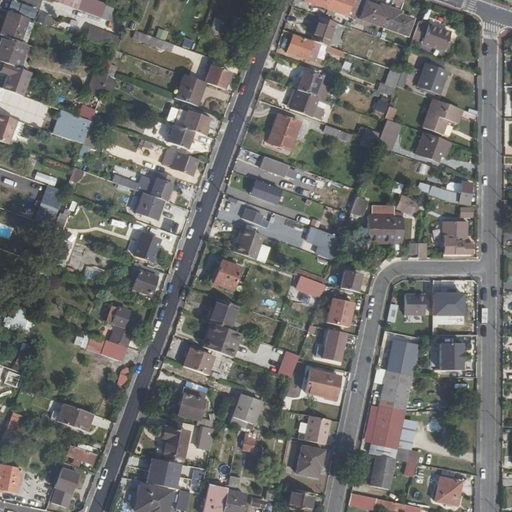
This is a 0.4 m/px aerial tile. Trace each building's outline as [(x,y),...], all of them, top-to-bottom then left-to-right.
[(53,0),(53,1),(77,10),(80,0),(78,0),(53,0)] [(100,19),(105,6),(88,0),(80,0),(77,10),(100,19)] [(305,0),(305,1),(326,8),(328,0),(305,0)] [(349,17),(355,0),(328,0),(326,8),(349,17)] [(361,0),(355,0),(349,17),(345,27),(351,28),(361,0)] [(9,11),(36,15),(37,6),(11,2),(9,11)] [(384,28),(391,9),(381,6),(380,8),(367,3),(362,20),(384,28)] [(402,13),(391,9),(384,28),(408,36),(414,20),(401,15),(402,13)] [(1,36),(2,36),(21,43),(30,19),(10,12),(8,17),(6,16),(3,25),(5,25),(1,36)] [(39,14),(39,25),(50,25),(51,14),(39,14)] [(322,18),(320,17),(311,40),(330,48),(339,24),(322,18)] [(211,32),(220,35),(225,22),(215,19),(211,32)] [(116,51),(120,39),(72,22),(68,33),(78,37),(80,34),(86,36),(85,40),(116,51)] [(450,33),(419,22),(412,40),(443,51),(450,33)] [(165,39),(167,31),(159,29),(156,37),(165,39)] [(147,36),(141,34),(139,42),(159,49),(162,41),(147,36)] [(2,36),(0,41),(0,61),(11,66),(19,69),(28,45),(21,43),(2,36)] [(330,48),(311,40),(311,42),(294,36),(288,53),(306,60),(310,46),(330,53),(330,52),(333,53),(334,49),(330,48)] [(411,61),(415,52),(409,49),(406,59),(411,61)] [(99,57),(92,89),(111,94),(114,79),(107,78),(112,60),(99,57)] [(448,70),(426,62),(418,86),(440,94),(448,70)] [(203,83),(222,90),(228,73),(202,63),(200,68),(208,71),(203,83)] [(11,66),(3,89),(22,97),(31,73),(19,69),(11,66)] [(411,71),(402,68),(400,73),(397,82),(406,85),(411,71)] [(304,72),(297,91),(314,97),(321,79),(304,72)] [(195,106),(203,83),(184,76),(176,99),(191,104),(195,106)] [(314,97),(297,91),(291,108),(312,116),(318,99),(314,97)] [(457,122),(462,108),(438,100),(427,127),(442,133),(448,119),(457,122)] [(385,118),(393,119),(396,106),(377,102),(375,111),(386,113),(385,118)] [(202,135),(211,112),(195,106),(191,104),(182,127),(192,131),(202,135)] [(9,142),(16,121),(0,115),(0,141),(8,145),(9,142)] [(91,121),(101,125),(103,119),(93,115),(91,121)] [(278,116),(272,133),(289,139),(294,141),(300,124),(278,116)] [(24,124),(16,121),(9,142),(8,145),(12,146),(13,143),(16,145),(24,124)] [(95,141),(101,125),(91,121),(85,137),(95,141)] [(186,149),(192,131),(182,127),(173,124),(166,143),(186,149)] [(349,134),(326,126),(323,132),(338,137),(346,141),(349,134)] [(363,129),(359,138),(372,143),(373,143),(376,134),(363,129)] [(289,139),(272,133),(267,144),(268,145),(264,156),(279,162),(284,150),(289,139)] [(437,162),(446,141),(424,133),(416,154),(437,162)] [(372,143),(359,138),(357,144),(370,148),(372,143)] [(374,146),(387,151),(389,144),(376,139),(375,143),(374,146)] [(118,149),(115,156),(131,161),(133,155),(118,149)] [(191,179),(198,160),(178,153),(171,172),(191,179)] [(279,162),(264,156),(256,176),(271,181),(277,167),(287,171),(289,166),(279,162)] [(137,158),(136,164),(147,166),(148,160),(137,158)] [(83,172),(73,169),(69,180),(78,183),(83,172)] [(49,184),(51,176),(36,172),(34,180),(49,184)] [(165,202),(174,179),(158,173),(149,196),(163,201),(165,202)] [(116,184),(134,190),(136,184),(118,179),(116,184)] [(256,180),(250,195),(277,206),(283,190),(256,180)] [(448,203),(469,206),(472,184),(462,183),(462,184),(453,183),(450,185),(449,192),(431,187),(429,194),(437,197),(437,200),(448,203)] [(240,189),(227,184),(225,193),(237,198),(240,189)] [(155,222),(163,201),(149,196),(142,194),(141,198),(135,214),(155,222)] [(356,195),(350,212),(361,216),(367,199),(356,195)] [(413,216),(419,201),(402,195),(396,209),(413,216)] [(472,218),(473,209),(460,208),(460,217),(472,218)] [(247,209),(242,225),(266,233),(272,217),(247,209)] [(91,226),(105,229),(108,216),(94,213),(91,226)] [(368,242),(395,243),(396,216),(369,215),(368,242)] [(114,218),(112,225),(129,229),(130,222),(114,218)] [(462,258),(472,258),(472,240),(467,240),(465,240),(465,236),(468,236),(467,224),(455,224),(455,221),(439,221),(440,235),(442,236),(442,254),(462,254),(462,258)] [(49,235),(52,228),(40,223),(37,231),(49,235)] [(236,243),(232,251),(254,259),(262,235),(244,228),(238,244),(236,243)] [(315,255),(335,261),(341,236),(310,228),(306,242),(317,246),(315,255)] [(133,256),(151,263),(159,240),(142,235),(133,256)] [(79,261),(81,249),(73,248),(72,260),(79,261)] [(240,267),(221,260),(212,283),(232,290),(240,267)] [(39,278),(44,264),(39,262),(34,277),(39,278)] [(149,295),(158,272),(141,266),(132,289),(149,295)] [(344,271),(340,288),(358,292),(361,274),(344,271)] [(324,284),(301,276),(298,285),(321,293),(324,284)] [(30,289),(31,285),(9,277),(7,282),(30,289)] [(426,316),(426,295),(405,294),(404,316),(426,316)] [(327,323),(350,329),(357,304),(333,298),(327,323)] [(237,306),(217,299),(208,323),(212,325),(228,330),(237,306)] [(387,304),(384,319),(391,321),(393,305),(387,304)] [(110,342),(126,348),(130,338),(120,335),(127,313),(111,307),(106,322),(115,326),(113,331),(114,332),(110,342)] [(212,325),(204,348),(230,357),(238,334),(228,330),(212,325)] [(341,363),(348,333),(331,329),(324,358),(341,363)] [(75,346),(87,348),(89,338),(76,336),(75,346)] [(415,345),(390,340),(385,369),(409,374),(415,345)] [(121,362),(126,348),(110,342),(105,356),(121,362)] [(189,349),(183,367),(207,375),(213,357),(189,349)] [(22,367),(27,353),(21,350),(16,365),(22,367)] [(296,361),(298,355),(287,351),(278,375),(290,379),(296,361)] [(118,384),(127,386),(130,368),(122,367),(118,384)] [(339,377),(310,370),(305,392),(324,397),(324,395),(334,397),(339,377)] [(376,408),(401,412),(409,374),(384,370),(376,408)] [(466,391),(477,391),(477,374),(475,374),(475,371),(453,370),(453,383),(466,383),(466,391)] [(261,402),(241,395),(233,417),(252,424),(261,402)] [(179,415),(200,420),(204,402),(184,396),(179,415)] [(84,432),(90,414),(65,405),(62,404),(56,421),(84,432)] [(400,417),(401,412),(376,408),(367,453),(375,455),(393,458),(403,460),(405,448),(412,420),(400,417)] [(17,426),(21,415),(12,412),(8,422),(17,426)] [(332,421),(312,417),(306,441),(328,445),(332,421)] [(13,437),(17,426),(8,422),(4,433),(13,437)] [(186,457),(190,430),(166,426),(164,437),(168,438),(166,453),(186,457)] [(214,428),(203,426),(200,442),(211,444),(214,428)] [(253,450),(256,436),(248,435),(247,439),(244,439),(243,449),(253,450)] [(70,457),(91,465),(94,456),(87,453),(87,450),(81,447),(79,451),(73,448),(70,457)] [(325,451),(303,447),(297,473),(317,477),(320,465),(322,466),(325,451)] [(415,463),(416,463),(417,451),(405,448),(403,460),(415,463)] [(393,458),(375,455),(368,484),(387,488),(393,458)] [(146,482),(177,490),(183,466),(152,458),(146,482)] [(220,475),(228,477),(231,464),(224,463),(220,475)] [(0,489),(14,492),(19,470),(0,466),(0,489)] [(184,482),(202,486),(205,470),(187,466),(184,482)] [(228,484),(239,487),(241,478),(230,476),(228,484)] [(58,477),(53,488),(56,489),(52,500),(61,504),(66,492),(70,494),(74,483),(58,477)] [(461,482),(440,477),(435,500),(456,505),(461,482)] [(133,511),(167,511),(172,491),(140,484),(133,511)] [(204,511),(221,511),(226,490),(227,488),(210,485),(204,511)] [(270,506),(274,491),(267,489),(262,511),(270,511),(272,506),(270,506)] [(314,493),(292,489),(289,505),(310,510),(314,493)] [(226,490),(221,511),(241,511),(245,495),(226,490)] [(187,511),(189,492),(178,491),(177,511),(187,511)] [(349,492),(348,499),(376,505),(378,498),(349,492)]
